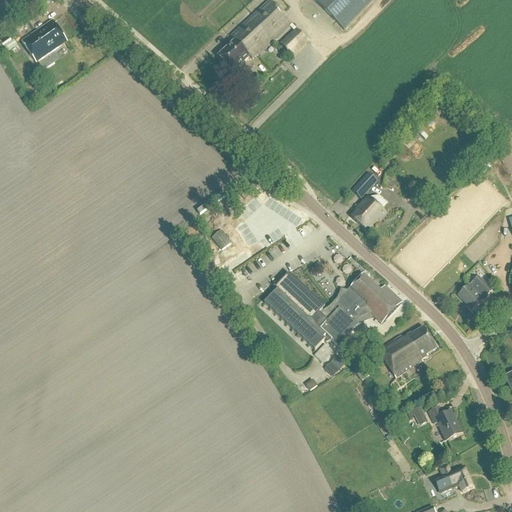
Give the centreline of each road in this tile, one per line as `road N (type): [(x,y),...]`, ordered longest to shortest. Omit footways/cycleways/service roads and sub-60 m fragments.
road 1 (tertiary): [(463,350),(77,0)]
road 2 (tertiary): [(511,471),(463,350)]
